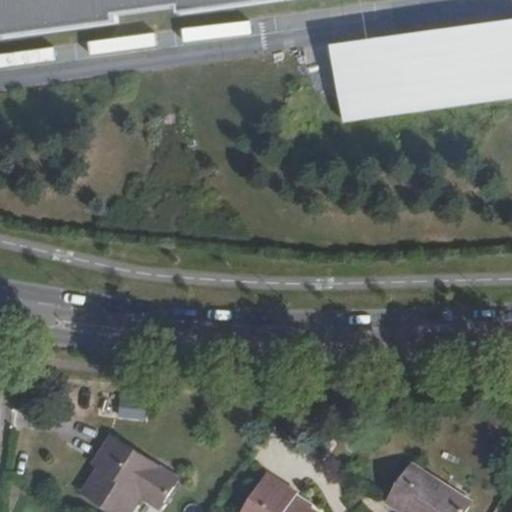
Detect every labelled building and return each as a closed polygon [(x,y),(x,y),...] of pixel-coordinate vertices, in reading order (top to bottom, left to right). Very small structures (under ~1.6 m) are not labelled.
[(0,0),(0,39),(120,24),(119,16),(183,7),(184,14),(289,0),(0,0)] [(511,28),(339,44),(346,120),(511,104),(511,28)] [(122,396),(122,418),(146,418),(147,397),(122,396)] [(161,508),(179,480),(113,438),(95,466),(100,470),(85,493),(116,511),(130,511),(142,495),(161,508)] [(402,511),(465,511),(471,503),(413,465),(388,503),(402,511)] [(311,511),(294,500),(296,495),(270,476),(246,511),(311,511)]
